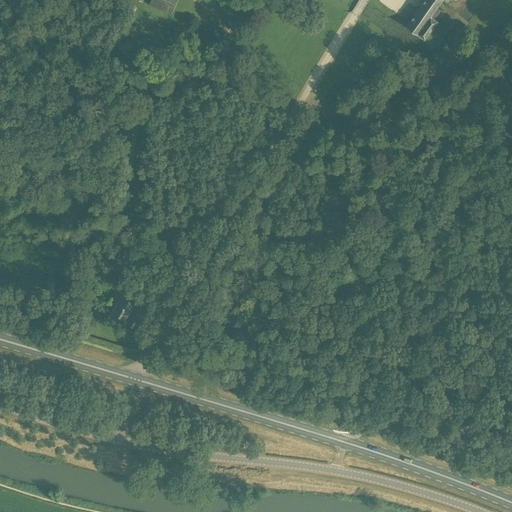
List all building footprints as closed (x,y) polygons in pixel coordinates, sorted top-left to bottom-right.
[(170,14),(176,0),(150,0),(149,5),(170,14)] [(424,39),(424,38),(437,21),(434,19),(441,10),(436,7),(441,0),(423,0),(405,25),(424,39)] [(100,253),(94,263),(100,267),(107,257),(100,253)] [(149,310),(155,301),(144,294),(138,303),(149,310)] [(125,318),(134,302),(121,295),(112,310),(125,318)]
